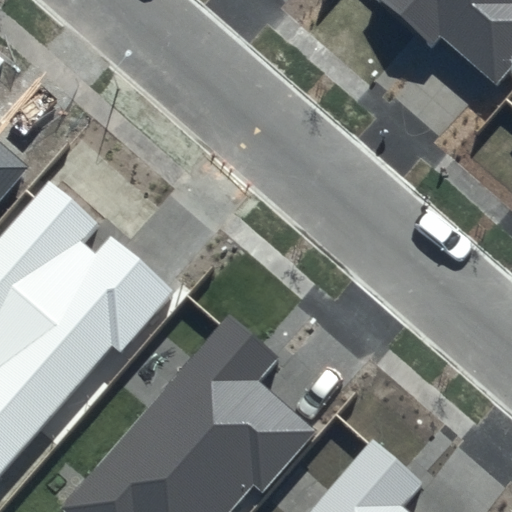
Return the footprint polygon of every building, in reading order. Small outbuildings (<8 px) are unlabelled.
[(511,0),(383,0),(437,47),(443,39),(494,84),(511,64),(511,0)] [(0,197),(27,166),(0,142),(0,197)] [(100,225),(49,181),(0,237),(0,473),(110,345),(121,354),(176,291),(109,233),(93,251),(84,243),(100,225)] [(278,358),(230,316),(61,508),(65,511),(228,511),(253,485),(263,494),(318,431),(260,379),(278,358)] [(421,483),(373,441),(310,511),(411,511),(403,504),(421,483)]
